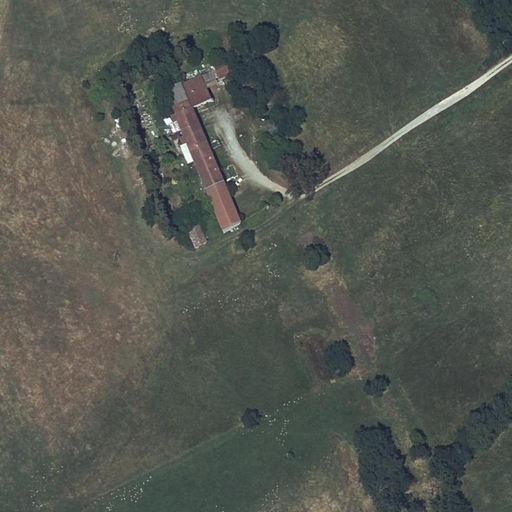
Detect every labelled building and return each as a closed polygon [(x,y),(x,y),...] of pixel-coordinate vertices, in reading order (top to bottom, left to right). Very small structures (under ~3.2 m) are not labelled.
[(232,66),(216,73),(219,80),(235,73),(232,66)] [(185,94),(170,101),(176,116),(174,116),(174,117),(173,119),(173,120),(173,121),(174,122),(175,123),(177,123),(178,122),(185,138),(183,138),(183,140),(182,141),(183,142),(183,144),(184,144),(186,144),(188,144),(208,193),(218,189),(216,184),(223,181),(192,108),(212,100),(202,77),(182,86),(185,94)] [(182,86),(167,92),(170,101),(185,94),(182,86)] [(218,189),(208,193),(224,233),(240,223),(223,181),(216,184),(218,189)] [(199,226),(198,226),(189,232),(197,248),(207,243),(199,226)]
